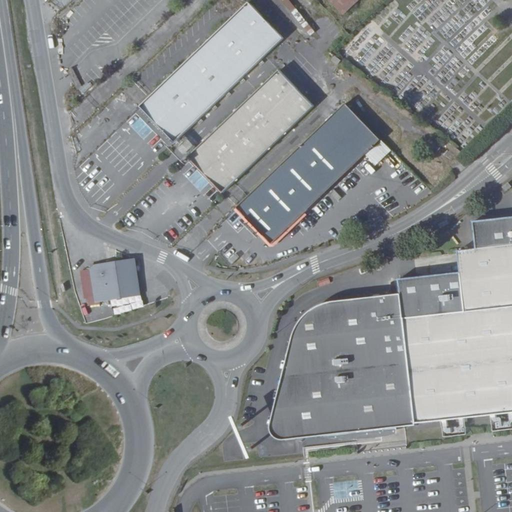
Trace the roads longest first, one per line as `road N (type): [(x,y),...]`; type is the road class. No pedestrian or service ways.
road 1 (residential): [(179,269),(98,232),(65,195),(34,0)]
road 2 (primary): [(63,350),(44,305),(13,133)]
road 3 (primary): [(13,133),(10,290),(0,339)]
road 4 (residential): [(156,511),(163,481),(210,430),(226,398)]
road 5 (tertiary): [(289,278),(414,226)]
road 6 (tertiary): [(511,141),(414,226)]
road 7 (primary): [(107,511),(138,460),(131,401)]
